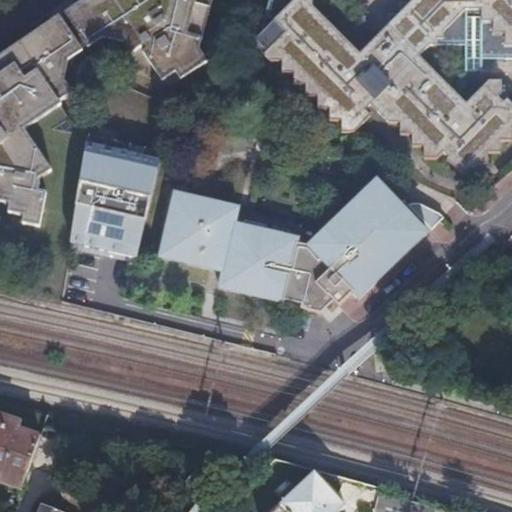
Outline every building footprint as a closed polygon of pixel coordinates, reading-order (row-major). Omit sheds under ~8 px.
[(0,205),(10,208),(8,216),(23,219),(22,227),(40,231),(46,197),(38,195),(40,187),(38,184),(51,175),(24,134),(61,109),(59,105),(72,96),(69,92),(78,86),(78,85),(78,84),(78,82),(78,81),(78,80),(78,79),(78,78),(78,77),(78,76),(79,74),(79,73),(79,72),(80,71),(80,70),(81,69),(81,68),(82,67),(83,66),(83,65),(84,64),(85,64),(86,63),(87,62),(88,61),(89,60),(90,59),(91,59),(92,58),(93,58),(94,57),(96,57),(97,56),(98,56),(99,56),(100,56),(101,56),(102,55),(103,55),(105,55),(106,55),(107,56),(108,56),(109,56),(110,56),(111,56),(113,57),(114,57),(115,58),(116,58),(117,59),(118,59),(127,53),(130,57),(143,48),(146,52),(142,55),(160,83),(173,75),(178,82),(205,64),(197,53),(211,0),(88,0),(0,59),(0,205)] [(460,53),(459,67),(488,67),(511,68),(511,0),(407,0),(407,8),(395,8),(394,20),(382,20),(383,32),(351,61),(306,12),(307,0),(317,0),(322,0),(321,0),(266,0),(262,16),(269,22),(266,25),(278,37),(256,59),(263,67),(273,67),(273,79),(284,78),(283,91),(296,91),(296,103),(309,104),(307,115),(320,115),(318,128),(331,128),(331,141),(344,140),(367,117),(379,131),(390,132),(390,144),(401,145),(402,155),(412,156),(413,168),(426,169),(430,165),(450,188),(463,189),(464,178),(475,178),(476,166),(487,165),(487,153),(499,153),(499,141),(511,141),(511,124),(494,105),(495,90),(480,91),(457,112),(412,63),(423,53),(431,53),(431,52),(460,53)] [(488,67),(459,67),(459,78),(488,79),(488,67)] [(113,154),(85,148),(68,246),(136,261),(156,172),(111,162),(113,154)] [(158,164),(113,154),(111,162),(156,172),(158,164)] [(300,312),(320,317),(333,304),(338,309),(351,296),(358,302),(426,235),(375,183),(307,250),(296,247),(297,243),(288,240),(289,235),(243,225),(240,237),(232,235),(237,213),(173,199),(158,263),(222,277),(218,293),(283,307),(284,305),(301,308),(300,312)] [(407,207),(406,207),(430,231),(442,219),(438,214),(430,211),(423,208),(415,207),(407,207)] [(0,484),(20,492),(39,440),(0,425),(0,484)] [(281,503),(272,511),(335,511),(341,507),(311,475),(292,492),(289,490),(279,500),(281,503)] [(76,511),(44,501),(39,511),(76,511)]
